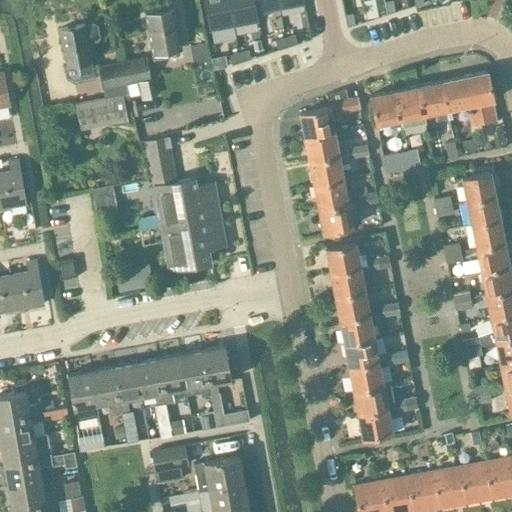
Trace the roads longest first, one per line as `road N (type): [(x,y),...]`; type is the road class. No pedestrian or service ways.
road 1 (residential): [(288,290),(98,321),(57,342),(0,352)]
road 2 (residential): [(288,290),(256,101),(337,74)]
road 3 (residential): [(334,511),(288,290)]
road 4 (residential): [(337,74),(450,37),(490,39)]
